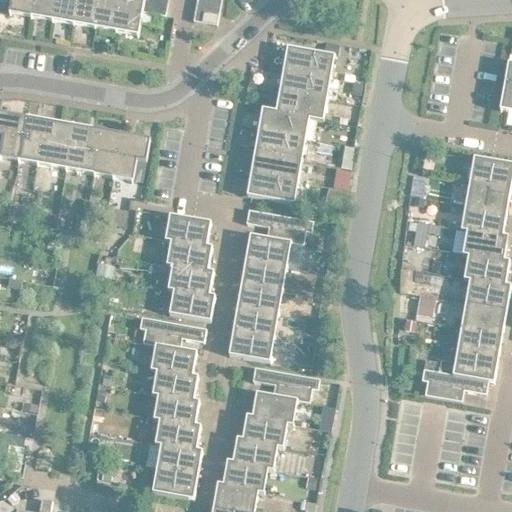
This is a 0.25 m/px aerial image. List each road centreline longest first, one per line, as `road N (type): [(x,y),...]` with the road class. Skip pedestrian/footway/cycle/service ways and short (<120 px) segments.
road 1 (tertiary): [(369,424),(368,251),(391,127)]
road 2 (residential): [(193,82),(143,95),(0,76)]
road 3 (residential): [(369,424),(486,445),(505,429),(511,390)]
road 4 (residential): [(476,34),(459,137),(391,127)]
road 5 (residential): [(169,511),(32,473)]
